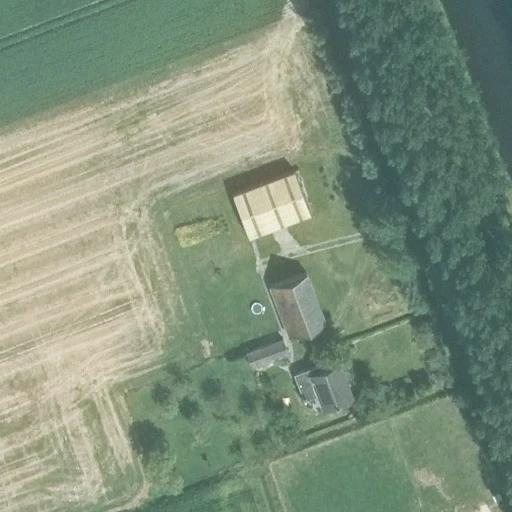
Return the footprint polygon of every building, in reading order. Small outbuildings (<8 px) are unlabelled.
[(232,193),(248,234),(310,211),(294,169),(232,193)] [(219,207),(172,226),(178,240),(225,221),(219,207)] [(270,285),(289,335),(325,321),(306,271),(270,285)] [(245,351),(250,366),(288,352),(282,338),(258,346),(252,327),(215,340),(222,359),(245,351)] [(317,393),(322,406),(351,395),(339,363),(323,369),(320,362),(293,373),(303,399),(317,393)]
